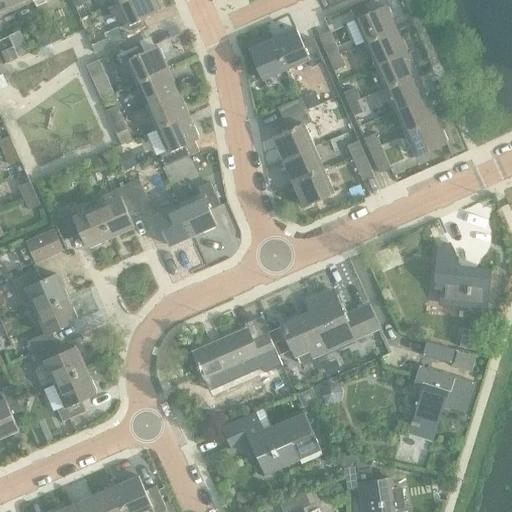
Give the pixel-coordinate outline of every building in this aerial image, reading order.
[(0,0),(0,16),(12,11),(6,0),(0,0)] [(33,0),(6,0),(12,11),(34,1),(33,0)] [(153,0),(121,0),(117,2),(127,24),(120,27),(125,40),(149,29),(144,18),(159,12),(153,0)] [(356,20),(366,43),(397,29),(387,6),(356,20)] [(59,26),(48,31),(53,43),(64,38),(59,26)] [(296,28),(273,39),(287,70),(309,60),(312,68),(324,62),(314,39),(303,44),(296,28)] [(397,29),(366,43),(376,66),(407,52),(397,29)] [(53,43),(48,31),(36,37),(41,48),(53,43)] [(319,36),(330,59),(341,54),(331,31),(319,36)] [(106,37),(91,44),(95,53),(110,46),(106,37)] [(287,70),(273,39),(250,49),(264,80),(287,70)] [(128,62),(137,84),(169,70),(158,47),(143,53),(138,42),(115,53),(120,65),(128,62)] [(2,52),(7,63),(19,58),(14,47),(2,52)] [(407,52),(376,66),(386,88),(417,75),(407,52)] [(341,54),(330,59),(335,71),(346,66),(341,54)] [(94,62),(87,65),(92,76),(104,71),(100,60),(99,60),(94,62)] [(169,70),(137,84),(147,106),(179,93),(169,70)] [(417,75),(386,88),(396,111),(427,97),(417,75)] [(344,93),(349,104),(361,99),(356,88),(344,93)] [(179,93),(147,106),(157,129),(189,115),(179,93)] [(316,93),(303,98),(308,109),(320,103),(316,93)] [(427,97),(396,111),(406,134),(438,120),(427,97)] [(302,98),(300,99),(279,108),(284,120),(307,109),(302,98)] [(361,99),(349,104),(355,116),(366,111),(361,99)] [(106,110),(111,122),(123,117),(118,105),(106,110)] [(273,138),(284,161),(315,147),(305,125),(313,122),(307,109),(284,120),(289,131),(273,138)] [(189,115),(157,129),(167,151),(160,154),(165,166),(189,156),(184,145),(199,138),(189,115)] [(123,117),(111,122),(116,133),(128,129),(123,117)] [(438,120),(406,134),(417,157),(448,143),(438,120)] [(365,139),(370,150),(381,145),(376,134),(365,139)] [(0,140),(0,144),(4,153),(15,148),(10,136),(0,140)] [(348,146),(353,157),(364,152),(359,141),(348,146)] [(381,145),(370,150),(380,173),(391,168),(381,145)] [(315,147),(284,161),(294,184),(325,170),(315,147)] [(15,148),(4,153),(9,165),(20,160),(15,148)] [(130,149),(115,156),(122,170),(136,164),(130,149)] [(364,152),(353,157),(363,181),(374,176),(364,152)] [(325,170),(294,184),(304,207),(335,193),(325,170)] [(139,179),(127,184),(138,207),(149,202),(139,179)] [(19,187),(24,198),(35,193),(30,182),(19,187)] [(202,195),(180,205),(194,236),(217,226),(210,210),(221,205),(211,182),(198,187),(202,195)] [(119,196),(97,206),(111,238),(134,227),(128,212),(138,207),(127,184),(116,189),(119,196)] [(361,185),(349,191),(353,199),(365,194),(361,185)] [(35,193),(24,198),(29,210),(40,205),(35,193)] [(194,236),(180,205),(156,215),(170,246),(194,236)] [(111,238),(97,206),(75,215),(72,208),(60,213),(70,237),(81,233),(88,248),(111,238)] [(54,229),(27,241),(36,263),(64,251),(54,229)] [(439,249),(437,266),(443,279),(442,290),(467,293),(466,306),(487,308),(491,270),(460,267),(450,244),(439,249)] [(26,290),(36,312),(67,298),(57,274),(42,281),(37,270),(14,280),(19,293),(26,290)] [(311,312),(283,324),(300,363),(301,363),(298,356),(350,332),(354,340),(378,329),(368,306),(344,316),(333,290),(307,302),(311,312)] [(28,342),(33,354),(57,343),(52,332),(78,321),(67,298),(36,312),(46,334),(28,342)] [(247,328),(193,352),(199,366),(197,367),(199,371),(201,370),(205,380),(206,380),(210,390),(226,383),(222,373),(259,356),(262,364),(279,356),(268,332),(252,339),(247,328)] [(463,336),(460,347),(480,352),(483,341),(463,336)] [(427,342),(423,355),(452,363),(455,350),(427,342)] [(57,343),(33,354),(38,366),(45,362),(55,384),(87,370),(76,347),(61,354),(57,343)] [(420,365),(410,396),(422,399),(415,422),(412,421),(411,424),(419,427),(434,432),(443,406),(466,413),(475,383),(420,365)] [(87,370),(55,384),(65,406),(58,410),(63,422),(86,411),(82,400),(97,394),(87,370)] [(323,387),(321,395),(326,402),(334,403),(341,398),(342,390),(338,384),(329,382),(323,387)] [(4,400),(0,401),(0,439),(19,431),(12,415),(23,410),(13,387),(1,393),(4,400)] [(258,415),(223,431),(232,450),(250,442),(265,475),(299,460),(291,442),(313,432),(305,412),(264,430),(258,415)] [(50,429),(37,435),(42,447),(55,441),(50,429)] [(357,461),(344,463),(348,490),(360,489),(363,511),(396,511),(396,509),(404,507),(402,488),(393,490),(391,479),(370,482),(368,469),(358,470),(357,461)] [(139,476),(115,486),(126,511),(141,511),(151,508),(153,511),(160,511),(167,509),(156,486),(145,491),(139,476)] [(126,511),(115,486),(93,496),(99,511),(126,511)] [(283,511),(303,511),(302,509),(311,505),(306,493),(280,504),(283,511)] [(99,511),(93,496),(70,506),(72,511),(99,511)]
